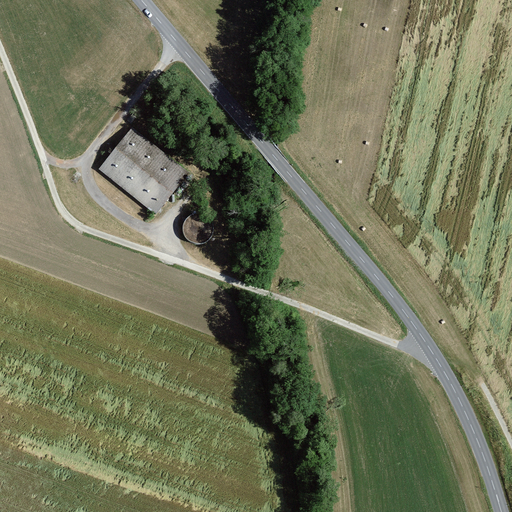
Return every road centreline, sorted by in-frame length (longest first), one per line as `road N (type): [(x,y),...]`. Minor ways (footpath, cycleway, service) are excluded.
road 1 (tertiary): [(143,0),(397,297),(473,412),(509,511)]
road 2 (track): [(0,48),(59,209),(84,230),(440,361)]
road 3 (unknown): [(55,196),(180,43)]
